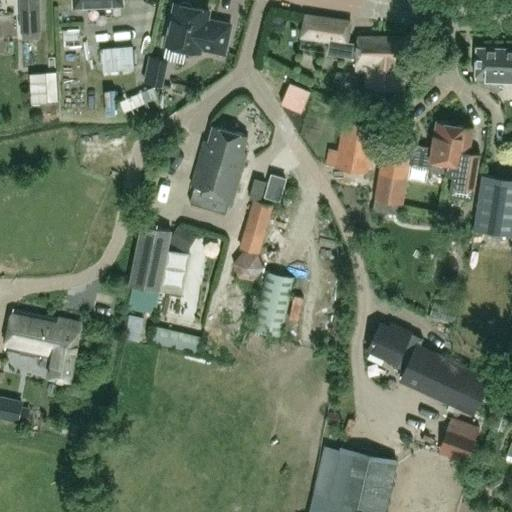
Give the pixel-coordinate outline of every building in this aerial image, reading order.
[(41,31),(39,0),(18,0),(20,32),(21,32),(21,40),(40,39),(40,31),(41,31)] [(191,6),(189,3),(182,1),(178,3),(175,2),(166,43),(199,51),(200,47),(224,52),(230,24),(206,18),(208,9),(191,6)] [(350,20),(305,14),(302,36),(346,42),(350,20)] [(383,36),(358,36),(356,68),(367,69),(365,84),(382,85),(383,36)] [(408,36),(383,36),(382,85),(402,87),(404,60),(408,60),(408,36)] [(100,48),(102,72),(134,69),(132,45),(100,48)] [(474,83),(498,91),(499,79),(511,79),(511,47),(476,46),(474,83)] [(38,94),(65,93),(63,61),(37,62),(38,94)] [(127,85),(127,80),(112,79),(111,97),(141,98),(142,86),(127,85)] [(343,119),(335,167),(367,172),(374,124),(343,119)] [(431,147),(412,144),(413,140),(385,136),(378,174),(406,179),(409,163),(428,166),(428,169),(446,172),(448,157),(450,158),(456,123),(436,120),(431,147)] [(450,158),(448,157),(446,172),(452,173),(449,195),(472,199),(479,153),(468,151),(473,126),(456,123),(450,158)] [(247,135),(213,125),(208,140),(204,139),(201,151),(213,154),(212,158),(242,167),(247,152),(243,151),(247,135)] [(101,180),(130,181),(131,146),(102,144),(101,180)] [(191,185),(194,185),(189,202),(225,212),(227,206),(230,207),(242,167),(212,158),(213,154),(201,151),(191,185)] [(511,234),(511,177),(482,173),(474,229),(511,234)] [(271,174),(265,195),(279,199),(285,178),(271,174)] [(406,179),(378,174),(374,197),(402,202),(406,179)] [(100,196),(95,236),(113,238),(118,198),(100,196)] [(243,229),(244,229),(241,241),(261,247),(273,204),(252,199),(243,229)] [(171,230),(141,224),(129,283),(159,289),(171,230)] [(329,253),(345,266),(355,254),(339,241),(329,253)] [(244,255),(247,265),(269,258),(267,248),(244,255)] [(252,329),(282,336),(294,278),(265,271),(252,329)] [(234,276),(228,297),(251,304),(257,284),(234,276)] [(456,309),(432,302),(429,314),(452,321),(456,309)] [(5,346),(19,349),(19,350),(35,354),(35,352),(53,356),(49,376),(70,380),(80,323),(13,308),(5,346)] [(410,332),(396,326),(394,330),(379,323),(367,348),(395,361),(393,365),(405,370),(401,378),(470,410),(485,378),(419,347),(423,338),(410,332)] [(150,342),(198,353),(202,337),(154,325),(150,342)] [(0,416),(26,422),(29,408),(21,406),(22,400),(0,394),(0,416)] [(468,456),(479,425),(450,415),(440,446),(468,456)] [(507,419),(496,416),(492,428),(502,432),(507,419)] [(396,462),(354,453),(326,446),(315,496),(385,511),(396,462)]
